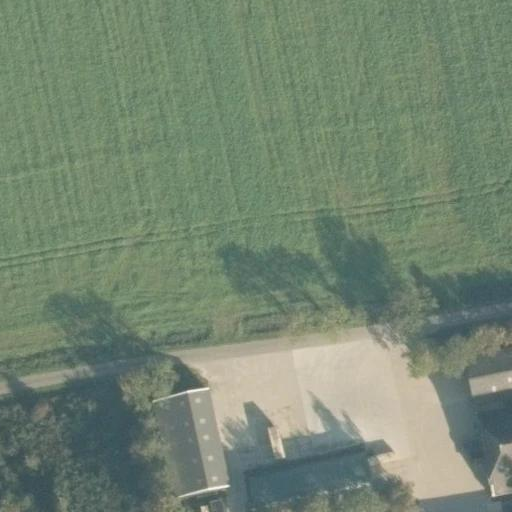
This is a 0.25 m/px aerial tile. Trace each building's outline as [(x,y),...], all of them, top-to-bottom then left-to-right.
[(511,406),(503,408),(502,404),(511,401),(511,352),(464,363),(492,498),(511,494),(511,406)] [(330,408),(323,361),(308,363),(315,410),(330,408)] [(210,385),(155,397),(178,495),(232,483),(210,385)] [(313,511),(375,498),(365,453),(248,479),(255,511),(313,511)] [(225,511),(224,503),(213,504),(214,511),(225,511)]
